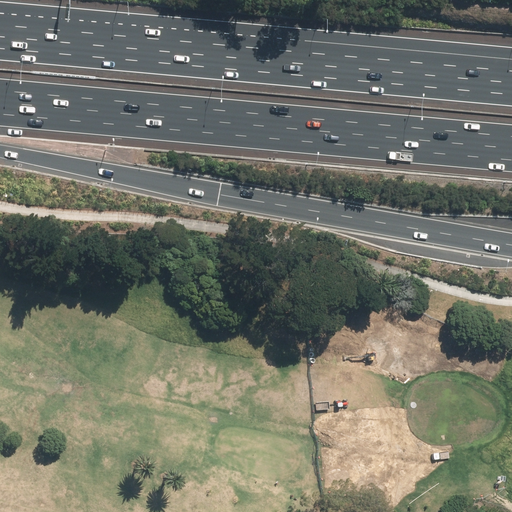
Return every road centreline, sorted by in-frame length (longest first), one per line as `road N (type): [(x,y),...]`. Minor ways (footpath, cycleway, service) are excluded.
road 1 (motorway): [(511,241),(0,153)]
road 2 (motorway): [(511,137),(0,89)]
road 3 (motorway): [(0,48),(397,84)]
